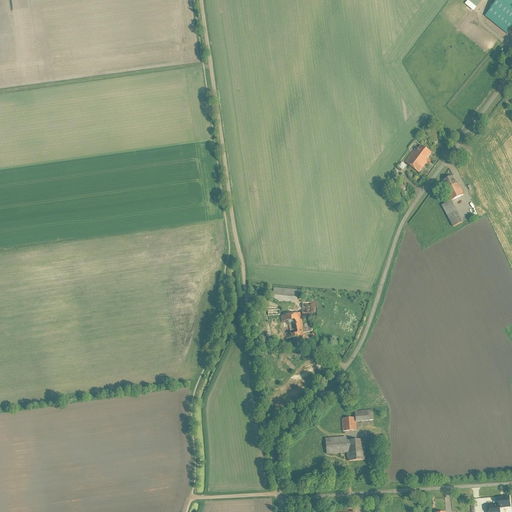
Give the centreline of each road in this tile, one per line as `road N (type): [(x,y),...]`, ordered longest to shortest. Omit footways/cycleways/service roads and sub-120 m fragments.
road 1 (unclassified): [(511,73),(403,220),(350,360),(275,447),(280,499)]
road 2 (track): [(200,0),(267,440),(275,447)]
road 3 (unclassified): [(280,499),(511,484)]
road 4 (unknown): [(384,492),(378,445),(326,442),(302,415)]
